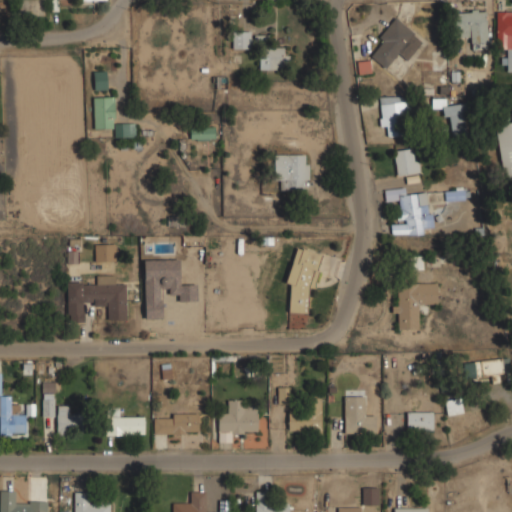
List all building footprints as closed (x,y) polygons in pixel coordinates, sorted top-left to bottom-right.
[(451,10),(451,39),(469,38),(469,50),(486,50),(486,10),(451,10)] [(495,49),(505,49),(505,72),(511,72),(511,12),(496,12),(495,49)] [(385,69),(398,53),(407,60),(423,39),(394,17),(366,54),(385,69)] [(232,49),(250,49),(250,31),(232,31),(232,49)] [(258,47),(258,69),(286,69),(286,47),(258,47)] [(357,71),(370,70),(369,61),(357,61),(357,71)] [(92,70),(92,89),(104,89),(104,70),(92,70)] [(114,96),(92,96),(92,128),(114,128),(114,136),(134,137),(134,123),(113,123),(114,96)] [(400,116),(409,116),(409,96),(379,96),(379,127),(400,127),(400,116)] [(447,104),(446,98),(431,98),(432,107),(442,107),(442,117),(450,117),(450,136),(466,136),(466,104),(447,104)] [(511,179),(511,121),(494,124),(502,181),(511,179)] [(189,139),(214,139),(214,125),(189,125),(189,139)] [(418,173),(416,149),(393,150),(395,175),(418,173)] [(273,180),(278,180),(278,190),(306,190),(306,155),(273,155),(273,180)] [(397,223),(390,223),(390,235),(423,234),(423,227),(430,227),(430,192),(406,193),(406,188),(384,188),(384,200),(397,200),(397,223)] [(445,200),(465,200),(465,190),(444,191),(445,200)] [(93,245),(93,263),(114,263),(114,245),(93,245)] [(307,315),(321,254),(294,247),(285,283),(292,285),(286,310),(307,315)] [(125,285),(113,285),(113,277),(95,277),(95,286),(78,286),(78,304),(106,304),(106,316),(125,316),(125,285)] [(417,304),(437,304),(437,283),(396,283),(396,314),(397,314),(397,329),(417,329),(417,304)] [(491,378),(503,378),(503,360),(474,360),(474,376),(491,376),(491,378)] [(161,379),(171,378),(171,368),(161,368),(161,379)] [(82,433),(82,414),(69,414),(69,406),(54,405),(54,381),(41,381),(41,416),(56,416),(56,432),(82,433)] [(0,435),(24,435),(24,414),(13,414),(13,395),(0,395),(0,435)] [(343,433),(375,433),(375,415),(364,415),(364,396),(343,396),(343,433)] [(463,413),(461,398),(444,400),(446,415),(463,413)] [(320,399),(306,399),(306,410),(287,410),(287,432),(320,432),(320,399)] [(257,431),(256,409),(245,409),(245,400),(226,400),(226,410),(216,410),(217,442),(234,442),(234,431),(257,431)] [(405,430),(432,430),(432,412),(405,412),(405,430)] [(143,435),(143,414),(105,414),(105,435),(143,435)] [(151,435),(197,435),(197,414),(151,414),(151,435)] [(377,486),(362,486),(362,506),(377,506),(377,486)] [(0,511),(46,511),(46,501),(14,501),(14,490),(0,490),(0,511)] [(205,511),(205,491),(189,491),(189,503),(170,503),(169,511),(205,511)] [(109,511),(110,503),(87,502),(87,492),(73,492),(73,511),(109,511)] [(254,492),(254,511),(287,511),(287,503),(266,503),(266,492),(254,492)]
